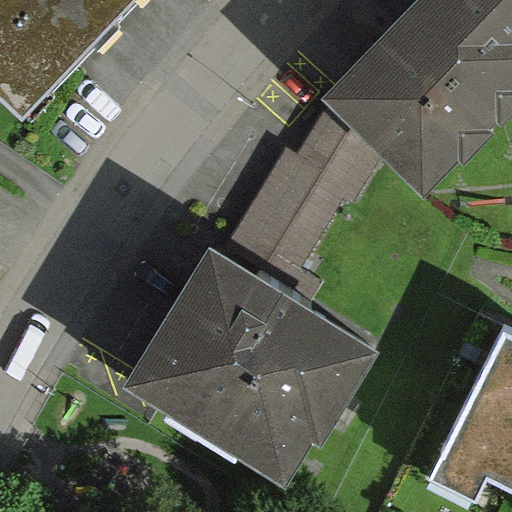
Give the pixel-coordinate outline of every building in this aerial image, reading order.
[(0,0),(0,75),(37,110),(141,0),(0,0)] [(511,0),(385,0),(313,73),(387,146),(393,141),(421,169),(511,77),(511,0)] [(324,103),(298,152),(287,146),(243,220),(300,254),(341,186),(353,193),(382,155),(324,103)] [(374,317),(203,214),(115,359),(286,463),(374,317)] [(511,313),(504,310),(431,460),(474,481),(486,455),(511,467),(511,313)]
